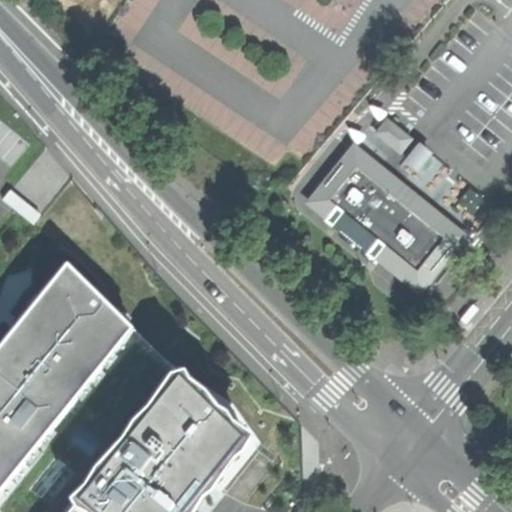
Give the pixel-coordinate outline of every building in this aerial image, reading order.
[(391,119),(381,130),(404,150),(414,139),(391,119)] [(438,173),(445,153),(419,144),(412,164),(438,173)] [(372,163),(356,150),(319,195),(335,209),(333,211),(425,285),(447,258),(466,235),(374,160),(372,163)] [(40,216),(10,192),(4,200),(34,224),(40,216)] [(0,511),(1,511),(74,511),(182,378),(69,266),(0,351),(0,511)] [(310,295),(316,289),(303,278),(300,275),(297,278),(295,281),(310,295)] [(481,305),(475,300),(463,312),(461,316),(464,319),(467,321),(481,305)] [(191,511),(247,443),(182,378),(74,511),(191,511)]
